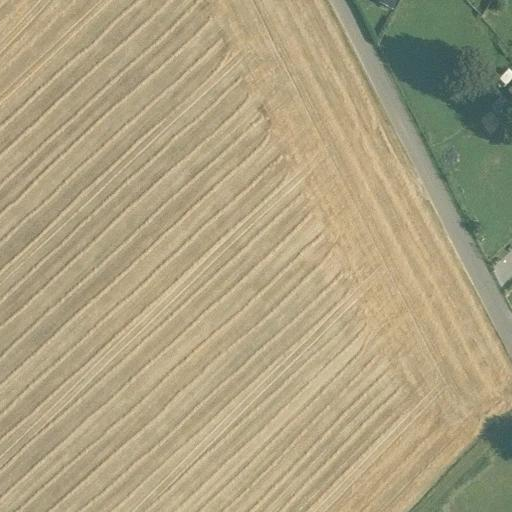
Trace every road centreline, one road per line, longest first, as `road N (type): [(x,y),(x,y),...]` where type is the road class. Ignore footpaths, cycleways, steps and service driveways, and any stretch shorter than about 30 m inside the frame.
road 1 (track): [(338,0),(511,347)]
road 2 (track): [(422,511),(511,419)]
